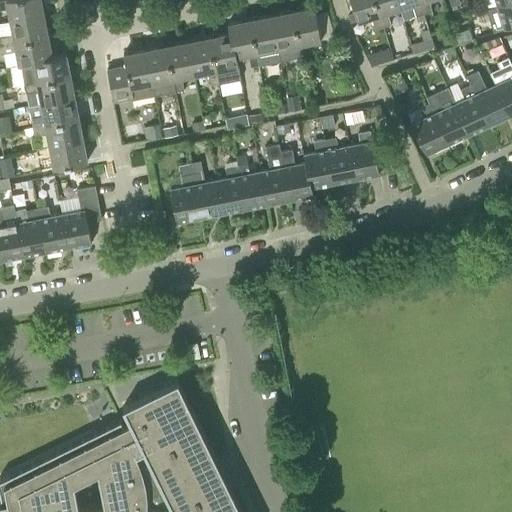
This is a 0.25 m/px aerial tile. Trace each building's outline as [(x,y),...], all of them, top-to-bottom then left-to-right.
[(9,23),(44,16),(40,0),(0,0),(0,9),(7,8),(9,23)] [(374,29),(382,26),(374,0),(351,0),(358,21),(370,17),(374,29)] [(387,12),(401,8),(398,0),(374,0),(382,26),(391,24),(387,12)] [(418,16),(425,14),(420,0),(398,0),(401,8),(414,4),(418,16)] [(428,0),(420,0),(425,14),(433,11),(428,0)] [(511,1),(497,6),(504,28),(511,25),(511,1)] [(309,54),(307,42),(321,39),(314,6),(292,10),(301,56),(309,54)] [(293,58),(301,56),(292,10),(271,14),(278,48),(291,46),(293,58)] [(265,51),(278,48),(271,14),(249,18),(258,65),(267,63),(265,51)] [(2,45),(48,36),(44,16),(9,23),(12,34),(0,36),(2,45)] [(250,66),(258,65),(249,18),(227,23),(229,32),(231,45),(234,44),(237,57),(248,54),(250,66)] [(463,41),(472,38),(469,29),(460,32),(463,41)] [(209,36),(218,82),(226,80),(224,69),(238,66),(237,57),(234,44),(231,45),(229,32),(209,36)] [(66,55),(66,53),(52,55),(48,36),(2,45),(4,53),(15,51),(18,65),(32,62),(66,55)] [(210,84),(218,82),(209,36),(187,40),(194,75),(208,72),(210,84)] [(481,51),(502,42),(500,37),(478,44),(481,52),(481,51)] [(181,77),(194,75),(187,40),(166,45),(175,91),(184,89),(181,77)] [(167,92),(175,91),(166,45),(145,49),(152,83),(165,81),(167,92)] [(139,86),(152,83),(145,49),(123,53),(133,99),(141,97),(139,86)] [(24,83),(70,74),(66,55),(32,62),(35,73),(23,76),(24,83)] [(510,115),(511,113),(511,64),(502,69),(506,78),(495,83),(510,115)] [(41,103),(75,97),(70,74),(24,83),(26,92),(38,90),(41,103)] [(490,124),(510,115),(495,83),(485,87),(481,79),(471,83),(490,124)] [(468,134),(490,124),(471,83),(460,88),(464,97),(454,102),(468,134)] [(33,126),(79,117),(75,97),(41,103),(43,116),(25,120),(26,127),(33,126)] [(448,143),(468,134),(454,102),(444,107),(440,98),(430,102),(448,143)] [(426,153),(448,143),(430,102),(419,107),(424,117),(412,122),(426,153)] [(49,146),(83,139),(79,117),(33,126),(35,135),(46,132),(49,146)] [(348,144),(355,178),(379,173),(370,129),(358,132),(360,142),(348,144)] [(88,137),(92,158),(104,155),(100,135),(88,137)] [(334,182),(355,178),(348,144),(338,146),(336,136),(325,139),(334,182)] [(40,161),(42,170),(87,161),(83,139),(49,146),(51,159),(40,161)] [(311,187),(334,182),(325,139),(314,141),(316,150),(303,153),(304,161),(311,195),(313,194),(311,187)] [(290,199),(311,195),(304,161),(294,163),(292,153),(282,155),(290,199)] [(267,204),(290,199),(282,155),(270,157),(272,167),(260,169),(267,204)] [(200,217),(224,212),(217,178),(204,180),(200,160),(190,162),(200,217)] [(224,212),(245,208),(236,164),(234,164),(233,160),(224,162),(227,176),(217,178),(224,212)] [(176,222),(200,217),(190,162),(179,164),(183,185),(170,188),(176,222)] [(245,208),(267,204),(260,169),(249,171),(247,162),(236,164),(245,208)] [(10,183),(9,176),(2,178),(1,178),(0,177),(0,189),(11,187),(10,183)] [(68,247),(91,242),(88,221),(102,219),(95,184),(77,188),(79,199),(71,201),(73,210),(61,212),(68,247)] [(45,251),(68,247),(61,212),(50,215),(48,205),(37,207),(45,251)] [(23,255),(45,251),(37,207),(26,209),(28,219),(16,221),(23,255)] [(0,255),(1,260),(23,255),(16,221),(5,223),(3,214),(0,214),(0,255)] [(121,419),(119,420),(0,478),(0,493),(2,501),(0,501),(0,511),(4,511),(3,511),(242,511),(178,379),(122,406),(129,421),(123,424),(121,419)]
